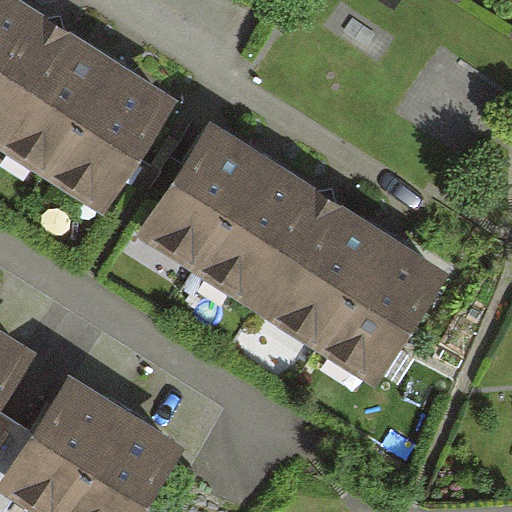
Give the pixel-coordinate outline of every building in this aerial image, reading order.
[(0,0),(0,112),(52,31),(1,0),(0,0)] [(108,67),(52,31),(0,112),(0,137),(45,166),(108,67)] [(164,103),(108,67),(45,166),(101,202),(164,103)] [(268,170),(213,135),(152,231),(206,266),(268,170)] [(323,206),(268,170),(206,266),(261,301),(323,206)] [(378,241),(323,206),(261,301),(316,337),(378,241)] [(433,276),(378,241),(316,337),(371,372),(433,276)] [(0,385),(19,355),(0,342),(0,385)] [(61,511),(118,422),(70,392),(11,485),(53,511),(61,511)] [(129,511),(167,453),(118,422),(61,511),(129,511)]
